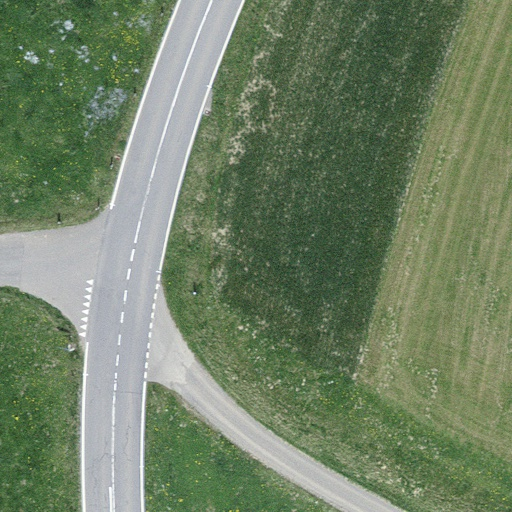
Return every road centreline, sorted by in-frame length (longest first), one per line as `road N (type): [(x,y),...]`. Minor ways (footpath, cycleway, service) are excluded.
road 1 (tertiary): [(215,0),(170,115),(125,279)]
road 2 (tertiary): [(125,279),(111,460),(115,511)]
road 3 (unclassified): [(125,279),(0,257)]
